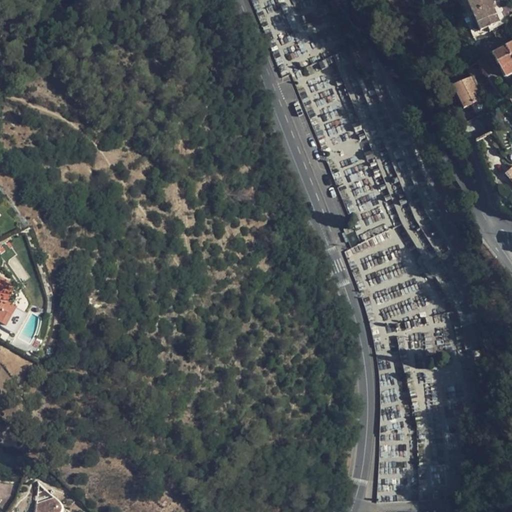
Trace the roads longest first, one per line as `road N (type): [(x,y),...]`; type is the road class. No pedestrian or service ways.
road 1 (secondary): [(232,0),(359,331),(367,422),(349,511)]
road 2 (residential): [(344,0),(489,227)]
